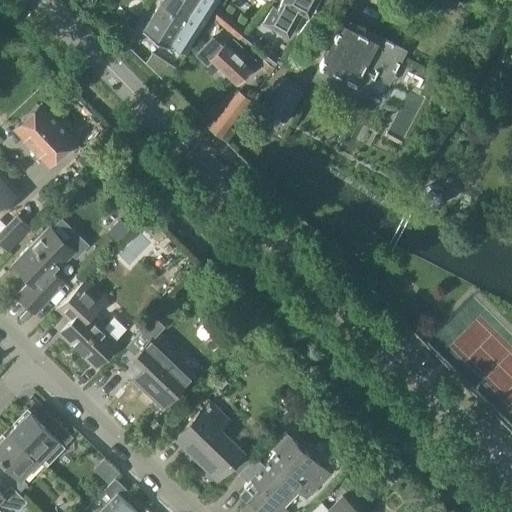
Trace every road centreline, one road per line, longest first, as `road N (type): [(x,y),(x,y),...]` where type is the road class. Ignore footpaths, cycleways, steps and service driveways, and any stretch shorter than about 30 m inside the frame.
road 1 (secondary): [(511,480),(43,0)]
road 2 (residential): [(39,364),(190,511)]
